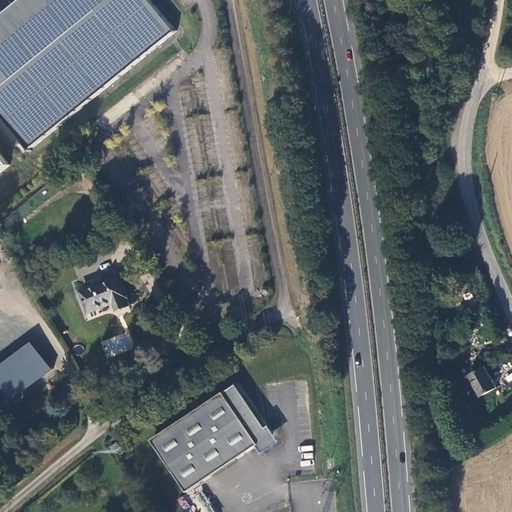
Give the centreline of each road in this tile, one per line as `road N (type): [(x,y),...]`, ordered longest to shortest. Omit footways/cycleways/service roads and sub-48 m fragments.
road 1 (unclassified): [(0,511),(131,409),(285,307),(226,0)]
road 2 (trunk): [(306,0),(356,303),(375,511)]
road 3 (trunk): [(401,511),(381,299),(332,0)]
road 4 (tertiary): [(511,307),(477,224),(465,170),(467,122),(489,75)]
road 5 (unknown): [(21,303),(108,426)]
